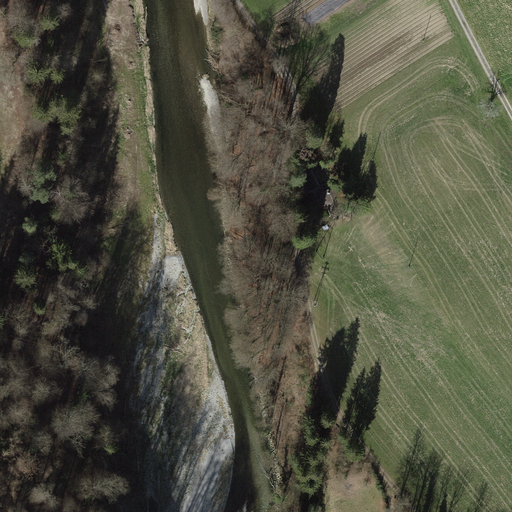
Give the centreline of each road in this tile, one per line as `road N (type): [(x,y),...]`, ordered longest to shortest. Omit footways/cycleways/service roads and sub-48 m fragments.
road 1 (track): [(413,511),(341,417),(324,380),(282,172),(301,98),(238,0)]
road 2 (track): [(454,0),(511,113)]
